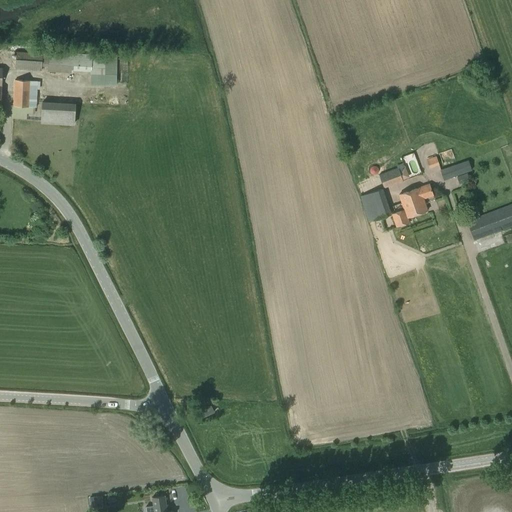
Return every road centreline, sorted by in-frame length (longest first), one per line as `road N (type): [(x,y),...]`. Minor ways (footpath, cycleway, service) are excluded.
road 1 (unclassified): [(162,407),(83,237),(41,183),(0,158)]
road 2 (tertiary): [(213,496),(511,456)]
road 3 (tertiary): [(162,407),(0,398)]
